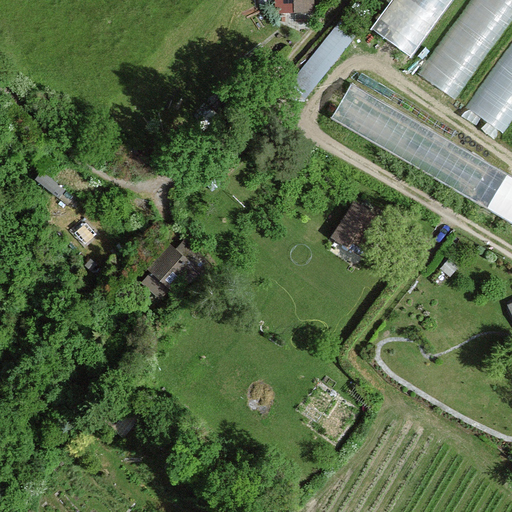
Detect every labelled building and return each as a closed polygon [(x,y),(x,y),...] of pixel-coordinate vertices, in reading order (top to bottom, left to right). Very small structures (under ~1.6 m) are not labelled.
[(316,12),(315,0),(284,0),(285,13),(316,12)] [(394,0),(372,31),(411,59),(453,0),(394,0)] [(511,0),(472,0),(419,74),(455,100),(511,20),(511,0)] [(317,89),(359,34),(342,22),(300,77),(317,89)] [(511,45),(467,108),(504,135),(511,123),(511,45)] [(511,178),(352,86),(333,119),(511,223),(511,178)] [(384,222),(354,203),(331,239),(361,258),(384,222)] [(208,262),(185,242),(177,251),(171,246),(152,267),(156,270),(146,281),(162,295),(172,285),(175,287),(185,276),(190,281),(208,262)]
